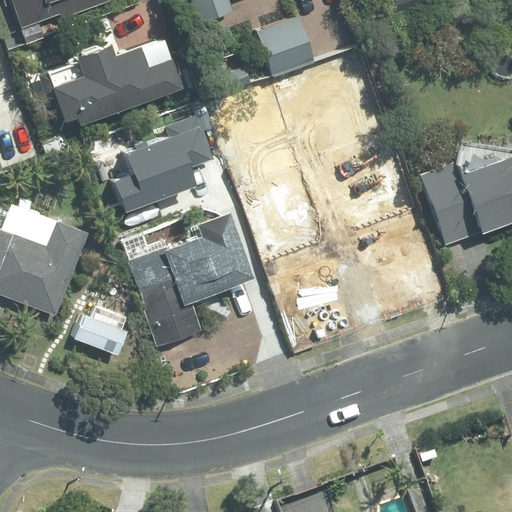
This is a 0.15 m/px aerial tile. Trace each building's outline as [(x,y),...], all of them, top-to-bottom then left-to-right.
[(54,16),(98,0),(5,0),(14,24),(52,11),(54,16)] [(186,0),(193,18),(220,9),(217,0),(186,0)] [(381,0),(385,11),(415,0),(381,0)] [(309,58),(293,14),(252,29),(268,73),(309,58)] [(20,39),(37,34),(33,20),(16,26),(20,39)] [(156,49),(151,33),(128,41),(125,34),(100,43),(98,34),(63,47),(66,56),(28,69),(48,124),(121,98),(120,96),(172,77),(161,46),(156,49)] [(242,66),(223,73),(228,86),(246,80),(242,66)] [(293,67),(271,74),(277,93),(299,85),(293,67)] [(0,89),(0,99),(6,115),(19,110),(10,86),(0,89)] [(403,173),(387,130),(384,131),(370,94),(330,108),(359,189),(403,173)] [(199,146),(212,141),(204,120),(191,125),(199,146)] [(441,242),(511,216),(511,142),(450,165),(447,158),(415,169),(441,242)] [(151,342),(197,326),(185,293),(243,273),(222,213),(236,208),(228,185),(211,190),(216,205),(185,216),(190,228),(153,242),(154,244),(120,255),(151,342)] [(384,212),(377,192),(316,214),(325,239),(283,254),(296,291),(400,254),(393,234),(400,232),(392,210),(384,212)] [(0,294),(48,312),(80,229),(0,200),(0,201),(0,294)]
